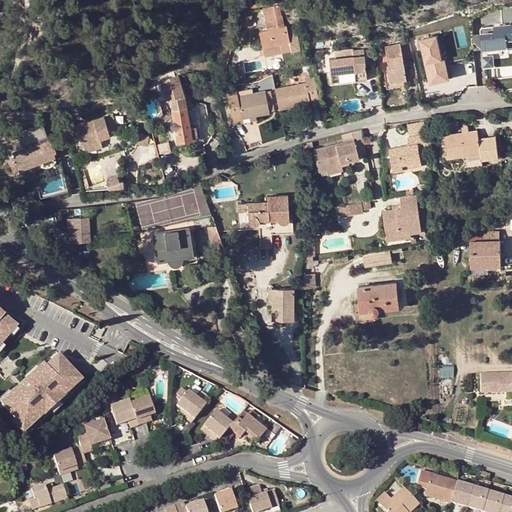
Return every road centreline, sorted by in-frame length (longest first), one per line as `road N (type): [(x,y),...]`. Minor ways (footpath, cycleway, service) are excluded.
road 1 (residential): [(0,224),(164,193),(377,117),(511,103)]
road 2 (tertiary): [(0,241),(297,407)]
road 3 (residential): [(308,452),(283,463),(224,467),(81,511)]
road 4 (residential): [(140,511),(230,484),(324,486)]
